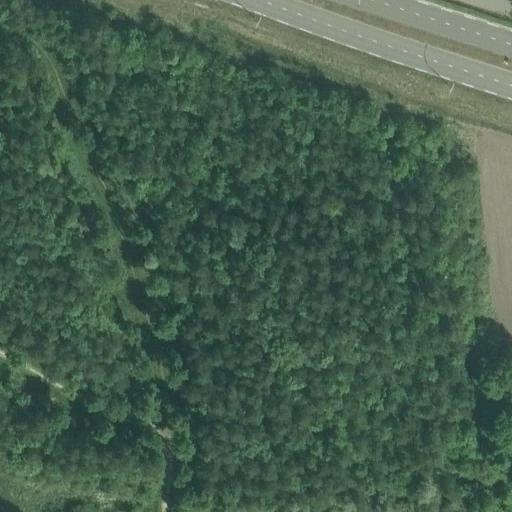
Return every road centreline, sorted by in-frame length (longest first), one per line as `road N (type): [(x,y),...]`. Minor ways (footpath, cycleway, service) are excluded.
road 1 (secondary): [(256,0),(511,86)]
road 2 (secondary): [(511,44),(372,0)]
